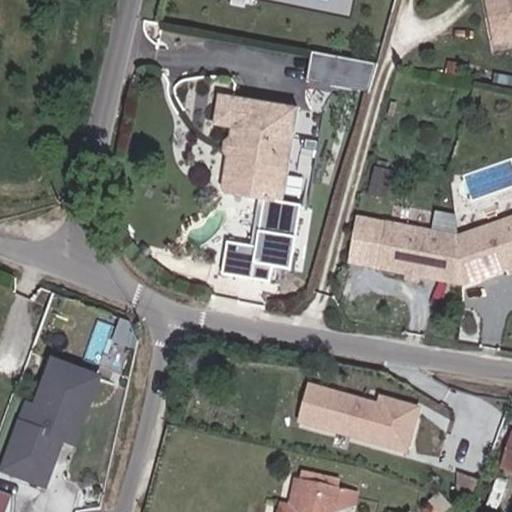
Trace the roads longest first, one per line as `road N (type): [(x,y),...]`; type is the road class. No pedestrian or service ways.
road 1 (tertiary): [(511,370),(177,312)]
road 2 (unclassified): [(125,0),(93,141),(87,281)]
road 3 (unclassified): [(177,312),(126,511)]
